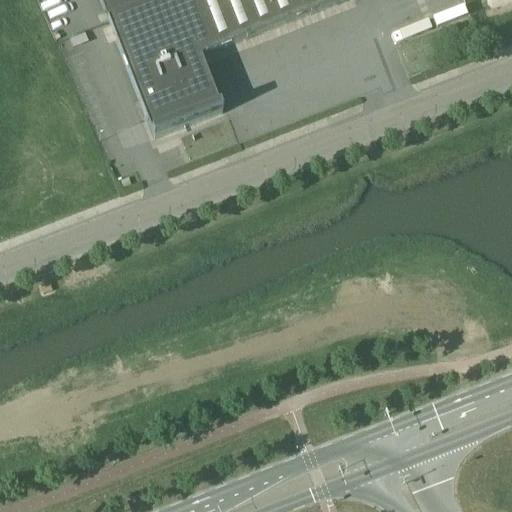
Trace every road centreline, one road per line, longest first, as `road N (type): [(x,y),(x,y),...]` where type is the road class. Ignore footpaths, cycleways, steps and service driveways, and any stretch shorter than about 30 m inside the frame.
road 1 (unclassified): [(511,74),(0,274)]
road 2 (secondary): [(384,431),(177,511)]
road 3 (secondary): [(511,381),(384,431)]
